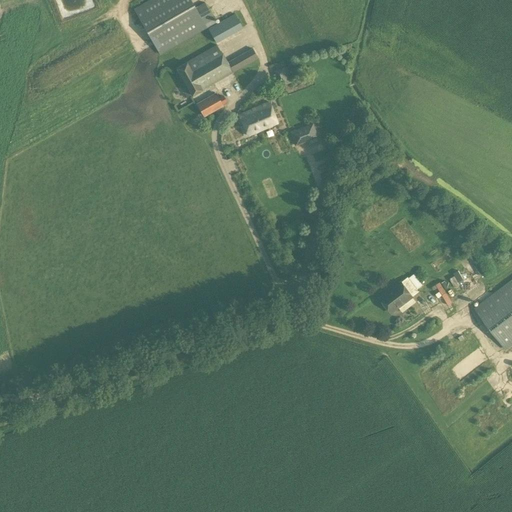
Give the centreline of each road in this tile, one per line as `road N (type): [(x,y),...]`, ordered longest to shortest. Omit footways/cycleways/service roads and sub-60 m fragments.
road 1 (unclassified): [(0,409),(287,307)]
road 2 (unclassified): [(287,307),(214,148),(222,117),(259,78)]
road 3 (unclassified): [(451,327),(406,346),(310,322),(287,307)]
